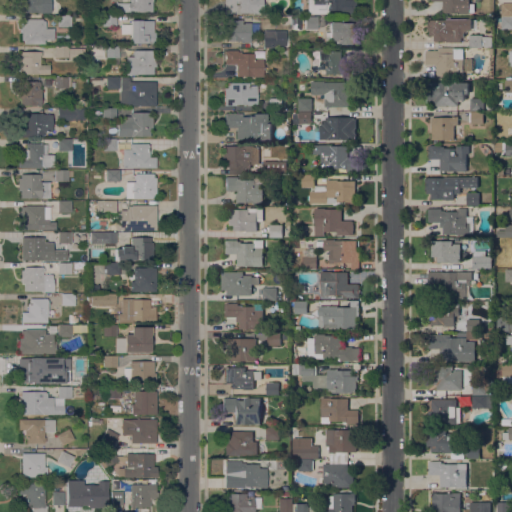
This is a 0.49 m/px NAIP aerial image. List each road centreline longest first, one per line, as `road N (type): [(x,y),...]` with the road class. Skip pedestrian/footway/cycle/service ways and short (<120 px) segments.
road 1 (tertiary): [(187,511),(186,0)]
road 2 (residential): [(391,511),(391,0)]
